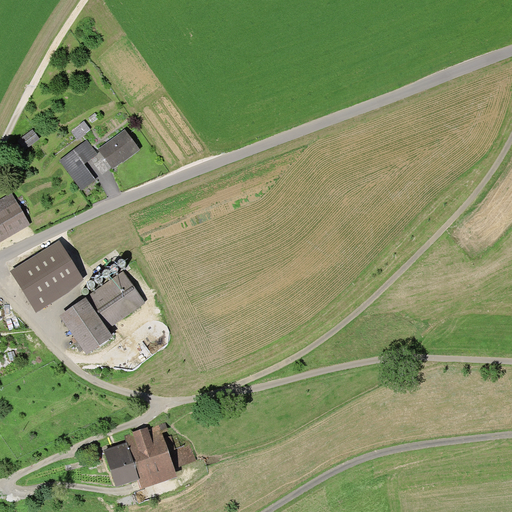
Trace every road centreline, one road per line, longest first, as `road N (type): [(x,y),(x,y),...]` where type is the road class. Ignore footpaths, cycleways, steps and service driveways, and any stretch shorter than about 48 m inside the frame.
road 1 (track): [(0,481),(176,401),(302,359),(405,274),(463,212),(511,136)]
road 2 (unclassified): [(511,53),(179,178),(0,258)]
road 3 (track): [(511,433),(380,453),(268,511)]
road 4 (track): [(0,146),(87,0)]
